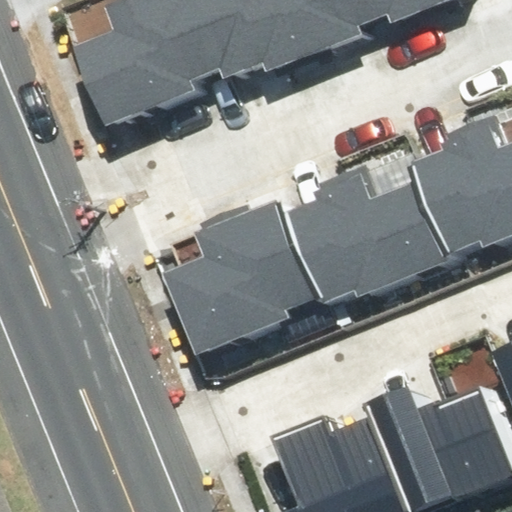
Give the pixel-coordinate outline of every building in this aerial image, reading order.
[(116,29),(76,43),(105,122),(197,90),(193,78),(222,68),(197,0),(115,0),(107,3),(116,29)] [(197,0),(222,68),(227,83),(361,36),(357,25),(348,0),(197,0)] [(348,0),(357,25),(390,14),(394,24),(461,0),(348,0)] [(408,158),(420,189),(447,261),(511,236),(511,145),(498,151),(489,127),(408,158)] [(325,196),(295,207),(332,305),(447,261),(420,189),(380,205),(366,169),(321,186),(325,196)] [(210,266),(171,281),(199,355),(332,305),(295,207),(201,243),(210,266)] [(511,345),(494,353),(511,397),(511,345)] [(364,407),(370,420),(408,511),(511,468),(511,465),(481,391),(420,416),(408,389),(364,407)] [(332,425),(274,449),(294,498),(271,507),(272,511),(408,511),(370,420),(336,434),(332,425)]
